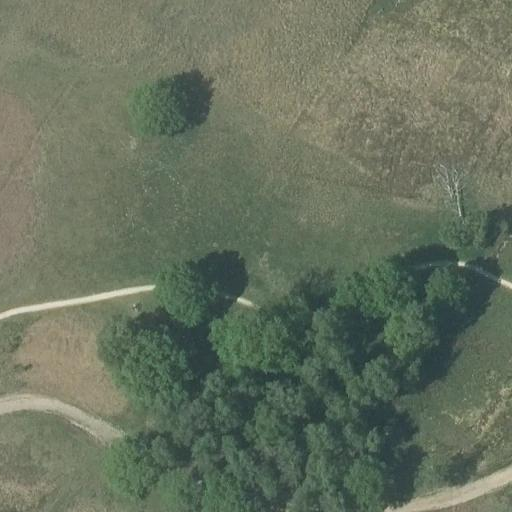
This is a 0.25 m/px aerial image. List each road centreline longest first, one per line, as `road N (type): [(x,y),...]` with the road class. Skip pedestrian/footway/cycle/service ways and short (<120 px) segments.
road 1 (track): [(293,511),(199,488),(145,464),(59,406),(26,398),(0,406)]
road 2 (track): [(511,474),(387,511)]
